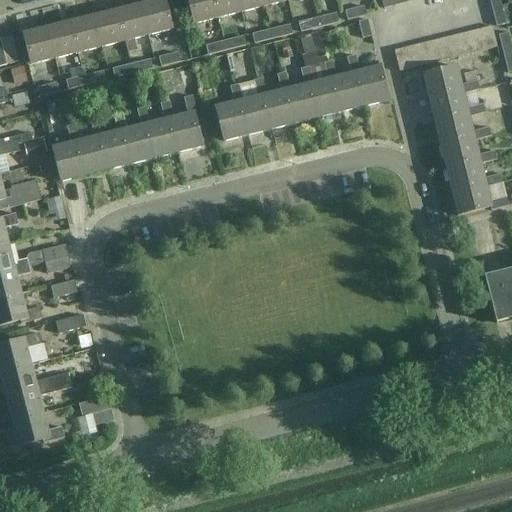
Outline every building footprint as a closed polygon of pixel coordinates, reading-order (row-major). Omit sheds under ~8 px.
[(175,42),(173,31),(165,0),(163,0),(141,6),(149,37),(162,33),(165,45),(175,42)] [(188,0),(194,25),(219,19),(214,0),(188,0)] [(214,0),(219,19),(242,13),(239,0),(214,0)] [(239,0),(242,13),(266,8),(263,0),(239,0)] [(382,0),(385,9),(396,7),(394,0),(382,0)] [(491,0),(493,9),(502,6),(500,0),(491,0)] [(129,54),(148,49),(145,38),(149,37),(141,6),(118,11),(126,42),(129,54)] [(502,6),(493,9),(498,27),(507,25),(502,6)] [(367,17),(367,14),(365,8),(346,12),(348,21),(367,17)] [(103,48),(126,42),(118,11),(95,17),(103,48)] [(319,19),(321,28),(340,23),(337,14),(319,19)] [(79,54),(103,48),(95,17),(71,23),(79,54)] [(302,33),(321,28),(319,19),(300,24),(302,33)] [(364,40),(373,37),(368,21),(360,23),(364,40)] [(56,60),(79,54),(71,23),(48,29),(56,60)] [(272,30),(274,40),(293,35),(291,26),(272,30)] [(488,51),(499,48),(493,27),(482,30),(488,51)] [(32,66),(56,60),(48,29),(24,35),(32,66)] [(255,44),(274,40),(272,30),(253,35),(255,44)] [(477,54),(488,51),(482,30),(471,33),(477,54)] [(466,56),(477,54),(471,33),(461,35),(466,56)] [(505,55),(511,53),(511,44),(509,34),(500,36),(505,55)] [(455,59),(466,56),(461,35),(450,38),(455,59)] [(0,42),(6,66),(18,63),(12,38),(0,40),(0,42)] [(225,42),(227,51),(245,47),(242,38),(225,42)] [(300,40),(305,58),(315,55),(311,38),(300,40)] [(444,62),(455,59),(450,38),(439,41),(444,62)] [(433,65),(444,62),(439,41),(428,44),(433,65)] [(209,56),(227,51),(225,42),(206,47),(209,56)] [(422,67),(433,65),(428,44),(417,46),(422,67)] [(412,70),(422,67),(417,46),(406,49),(412,70)] [(401,73),(412,70),(406,49),(395,52),(401,73)] [(162,68),(181,63),(179,54),(160,58),(162,68)] [(357,73),(360,72),(356,57),(347,59),(351,75),(337,78),(333,79),(342,113),(366,108),(357,73)] [(132,65),(135,74),(153,70),(151,61),(132,65)] [(333,79),(337,78),(333,62),(324,64),(328,80),(314,84),(310,85),(319,119),(342,113),(333,79)] [(116,79),(135,74),(132,65),(114,70),(116,79)] [(366,108),(390,102),(381,67),(360,72),(357,73),(366,108)] [(28,83),(24,68),(11,71),(15,86),(28,83)] [(310,85),(314,84),(310,68),(301,70),(305,86),(290,90),(287,91),(296,125),(319,119),(310,85)] [(464,92),(465,95),(481,91),(479,83),(463,87),(458,68),(424,76),(430,100),(464,92)] [(85,77),(88,86),(107,81),(104,72),(85,77)] [(287,91),(290,90),(286,74),(278,76),(282,92),(267,96),(264,96),(272,131),(296,125),(287,91)] [(69,91),(88,86),(85,77),(67,82),(69,91)] [(249,136),(272,131),(264,96),(267,96),(263,79),(254,82),(258,98),(244,101),(240,102),(249,136)] [(38,89),(39,93),(41,98),(60,93),(57,84),(38,89)] [(240,102),(244,101),(240,85),(231,87),(235,103),(215,108),(224,143),(249,136),(240,102)] [(469,110),(465,95),(464,92),(430,100),(436,123),(470,115),(471,118),(487,114),(484,106),(469,110)] [(12,97),(15,109),(30,105),(27,93),(12,97)] [(0,105),(9,103),(7,95),(0,97),(0,105)] [(203,148),(195,114),(197,114),(193,97),(184,99),(188,115),(174,119),(170,119),(179,154),(203,148)] [(170,119),(174,119),(170,103),(161,105),(165,121),(150,125),(147,125),(156,159),(179,154),(170,119)] [(147,125),(150,125),(146,108),(138,111),(142,127),(127,130),(124,131),(132,165),(156,159),(147,125)] [(124,131),(127,130),(123,114),(114,116),(118,132),(104,136),(100,137),(109,171),(132,165),(124,131)] [(474,133),(471,118),(470,115),(436,123),(442,147),(476,138),(477,142),(492,138),(490,129),(474,133)] [(100,137),(104,136),(100,120),(91,122),(95,138),(80,142),(77,142),(86,177),(109,171),(100,137)] [(77,142),(80,142),(76,126),(68,128),(72,144),(53,148),(62,183),(86,177),(77,142)] [(0,141),(0,149),(19,145),(33,141),(31,134),(0,141)] [(480,156),(477,142),(476,138),(442,147),(447,170),(481,162),(482,165),(498,161),(496,152),(480,156)] [(44,141),(25,146),(27,156),(46,152),(44,141)] [(0,175),(0,174),(0,157),(21,152),(19,145),(0,149),(0,175)] [(486,180),(482,165),(481,162),(447,170),(453,193),(487,185),(488,188),(504,184),(502,176),(486,180)] [(0,175),(0,209),(1,212),(42,201),(38,182),(13,188),(13,191),(5,193),(0,175)] [(492,203),(488,188),(487,185),(453,193),(459,217),(492,209),(493,212),(510,207),(508,199),(492,203)] [(48,202),(52,216),(64,213),(60,199),(48,202)] [(0,248),(10,246),(5,229),(19,226),(16,215),(0,218),(0,248)] [(0,248),(0,274),(29,267),(46,263),(69,257),(67,246),(29,256),(28,260),(14,263),(10,246),(0,248)] [(72,269),(70,259),(69,257),(46,263),(49,275),(72,269)] [(0,300),(22,295),(18,278),(31,274),(29,267),(0,274),(0,300)] [(498,325),(511,321),(511,301),(505,273),(486,278),(498,325)] [(78,293),(75,282),(75,281),(52,287),(55,299),(78,293)] [(22,295),(0,300),(0,326),(22,321),(22,324),(43,319),(40,309),(27,312),(22,295)] [(87,328),(84,316),(57,323),(60,335),(87,328)] [(0,370),(1,373),(32,365),(28,348),(41,345),(38,334),(18,339),(19,342),(0,346),(0,370)] [(7,397),(71,381),(69,374),(36,382),(32,365),(1,373),(7,397)] [(93,376),(96,389),(105,387),(102,374),(93,376)] [(13,422),(45,414),(40,397),(73,389),(71,381),(7,397),(13,422)] [(93,415),(108,411),(105,399),(80,405),(83,418),(93,415)] [(112,410),(108,411),(93,415),(96,427),(115,422),(112,410)] [(45,414),(13,422),(20,447),(44,441),(45,444),(65,439),(62,428),(49,431),(45,414)]
